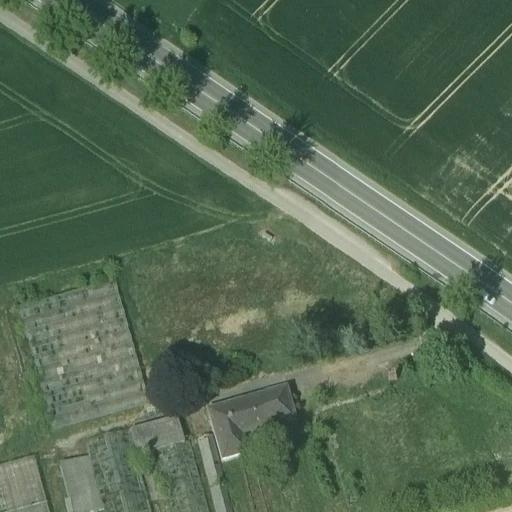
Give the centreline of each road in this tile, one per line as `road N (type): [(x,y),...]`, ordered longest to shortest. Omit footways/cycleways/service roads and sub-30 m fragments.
road 1 (track): [(0,19),(511,372)]
road 2 (primary): [(71,0),(511,301)]
road 3 (track): [(0,459),(459,334)]
road 4 (track): [(248,223),(0,294)]
